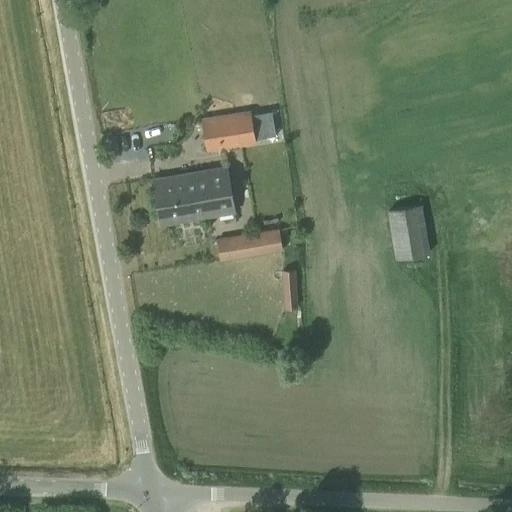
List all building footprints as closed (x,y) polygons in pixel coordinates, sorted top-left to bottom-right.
[(249,115),(249,112),(202,120),(207,152),(254,144),(253,140),(270,138),(267,113),(249,115)] [(161,225),(235,213),(228,168),(154,180),(161,225)] [(395,261),(430,254),(422,206),(386,211),(395,261)] [(280,232),(279,230),(217,240),(221,262),(282,251),(282,249),(286,249),(283,231),(280,232)] [(296,307),(293,271),(281,272),(284,308),(296,307)]
